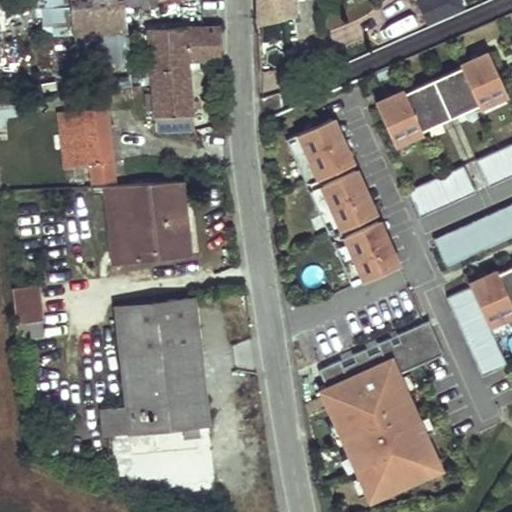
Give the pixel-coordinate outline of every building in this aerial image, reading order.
[(129,61),(123,0),(68,0),(71,31),(73,31),(76,62),(129,61)] [(256,0),(257,23),(293,14),(292,0),(256,0)] [(415,0),(428,29),(467,12),(461,0),(415,0)] [(219,58),(219,28),(147,28),(155,130),(192,128),(186,58),(219,58)] [(488,54),(373,105),(392,146),(506,96),(488,54)] [(81,109),(67,111),(71,163),(88,162),(89,183),(112,182),(106,106),(81,109)] [(71,163),(67,111),(58,111),(63,164),(71,163)] [(336,115),(295,133),(363,284),(403,265),(336,115)] [(511,144),(474,160),(485,188),(511,176),(511,144)] [(464,166),(405,191),(416,219),(476,194),(464,166)] [(188,252),(179,180),(114,185),(122,260),(188,252)] [(112,261),(122,260),(114,185),(105,185),(112,261)] [(511,205),(434,241),(446,268),(511,237),(511,205)] [(511,268),(448,297),(483,376),(509,365),(491,325),(511,315),(511,268)] [(11,287),(15,323),(37,321),(32,284),(11,287)] [(193,298),(116,307),(127,405),(130,431),(207,423),(193,298)] [(15,323),(17,339),(38,337),(37,321),(15,323)] [(404,333),(418,363),(441,353),(428,323),(404,333)] [(390,356),(316,389),(368,506),(443,473),(390,356)] [(34,394),(32,380),(25,380),(28,395),(34,394)] [(97,435),(130,431),(127,405),(94,409),(97,435)] [(49,444),(39,442),(35,456),(46,459),(49,444)]
